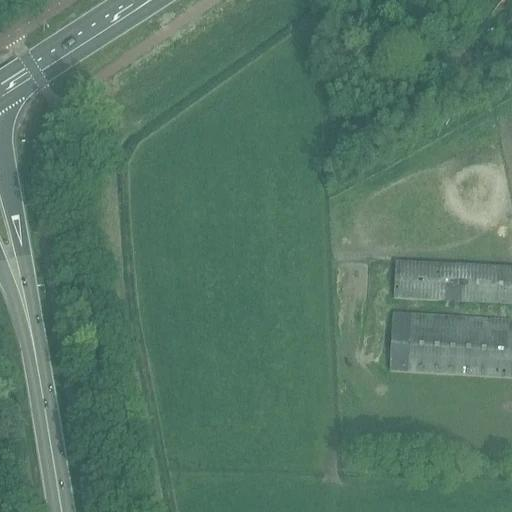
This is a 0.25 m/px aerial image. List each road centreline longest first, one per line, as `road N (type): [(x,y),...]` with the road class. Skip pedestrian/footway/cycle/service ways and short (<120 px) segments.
road 1 (tertiary): [(60,511),(29,322)]
road 2 (tertiary): [(29,322),(0,153)]
road 3 (tertiary): [(0,91),(144,0)]
